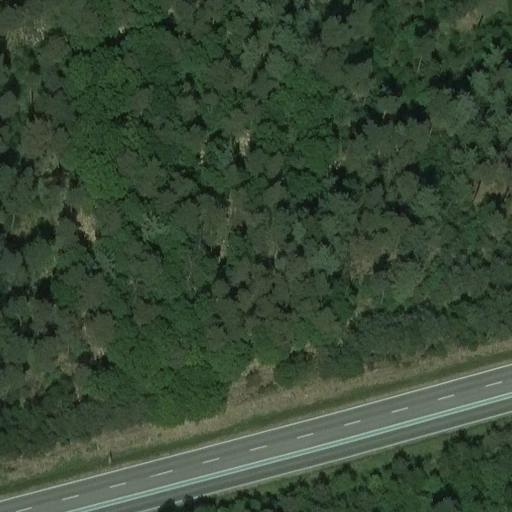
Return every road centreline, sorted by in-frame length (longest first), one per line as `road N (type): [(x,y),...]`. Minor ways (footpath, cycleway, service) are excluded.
road 1 (trunk): [(511,380),(20,511)]
road 2 (trunk): [(111,511),(511,406)]
